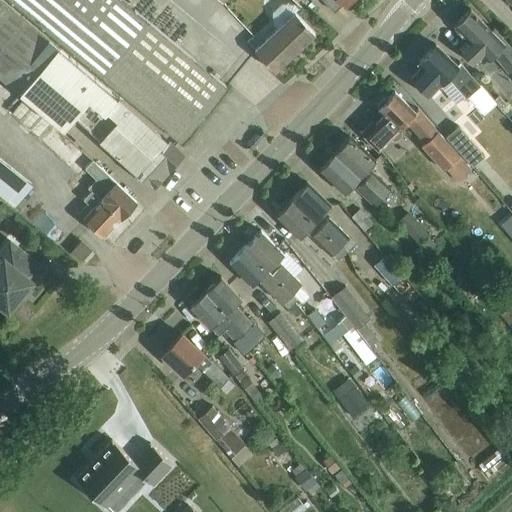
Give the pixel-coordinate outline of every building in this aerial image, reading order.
[(0,0),(0,78),(17,93),(24,98),(62,130),(73,117),(150,186),(181,153),(117,97),(116,98),(67,55),(0,0)] [(8,0),(180,142),(226,86),(122,0),(8,0)] [(323,0),(333,10),(342,2),(344,5),(349,0),(323,0)] [(272,25),(277,30),(255,51),(274,71),(314,33),(295,13),(298,10),(293,5),(281,4),(273,13),(272,25)] [(470,9),(454,25),(467,38),(457,48),(478,69),(481,66),(494,54),(509,71),(511,68),(511,48),(494,27),(491,30),(470,9)] [(425,70),(413,83),(428,98),(441,85),(443,87),(450,79),(466,97),(468,96),(480,85),(479,85),(459,62),(456,65),(435,45),(418,63),(425,70)] [(377,123),(375,124),(379,127),(392,140),(396,140),(400,136),(401,132),(398,129),(407,121),(425,142),(422,145),(444,169),(456,183),(457,182),(472,169),(470,168),(460,156),(417,109),(415,112),(395,92),(378,109),(381,112),(384,115),(377,123)] [(473,165),(484,154),(458,126),(446,137),(473,165)] [(350,135),(335,152),(382,196),(389,190),(390,188),(371,171),(368,174),(364,171),(375,159),(350,135)] [(49,185),(0,145),(0,184),(30,208),(49,185)] [(335,152),(319,168),(345,192),(354,182),(358,186),(356,187),(375,205),(382,196),(335,152)] [(81,211),(78,214),(88,223),(102,236),(135,201),(92,160),(87,165),(84,168),(96,179),(91,184),(88,188),(91,191),(87,195),(83,199),(88,204),(81,211)] [(307,181),(291,197),(346,251),(355,241),(330,217),(327,220),(321,214),(330,204),(307,181)] [(346,251),(291,197),(276,213),(299,236),(306,229),(337,260),(346,251)] [(358,207),(350,214),(363,229),(371,222),(358,207)] [(408,212),(397,222),(419,245),(429,236),(408,212)] [(261,230),(245,246),(291,292),(301,302),(308,295),(299,285),(301,283),(294,276),(302,267),(286,250),(283,253),(261,230)] [(81,241),(72,251),(81,259),(81,258),(89,249),(90,249),(81,241)] [(0,253),(0,258),(2,260),(0,262),(0,305),(7,311),(31,281),(34,284),(44,271),(9,243),(0,253)] [(245,246),(229,262),(251,284),(257,278),(288,308),(296,318),(303,311),(295,301),(297,299),(291,293),(291,292),(245,246)] [(393,284),(404,274),(385,254),(374,264),(393,284)] [(220,276),(205,290),(244,332),(239,336),(248,347),(254,342),(262,334),(253,323),(234,304),(241,297),(220,276)] [(511,276),(503,276),(503,289),(511,289),(511,276)] [(346,286),(331,297),(345,316),(352,325),(369,347),(379,340),(365,321),(370,318),(346,286)] [(205,290),(190,305),(219,335),(222,332),(222,331),(225,329),(235,340),(233,342),(242,352),(242,353),(248,347),(239,336),(244,332),(205,290)] [(316,308),(306,315),(316,328),(325,321),(316,308)] [(511,312),(509,308),(501,315),(511,328),(511,312)] [(281,312),(268,322),(290,350),(303,339),(281,312)] [(345,316),(336,323),(343,333),(352,325),(345,316)] [(221,386),(229,377),(181,333),(162,353),(184,373),(194,362),(221,386)] [(243,367),(228,347),(218,354),(233,374),(243,367)] [(272,365),(266,370),(274,379),(279,375),(272,365)] [(356,365),(349,371),(354,378),(362,372),(356,365)] [(246,376),(238,382),(248,395),(256,389),(246,376)] [(438,380),(422,393),(427,398),(442,386),(438,380)] [(340,400),(353,417),(369,405),(356,388),(340,400)] [(246,446),(230,427),(212,405),(199,416),(217,438),(234,457),(233,458),(240,466),(252,455),(245,446),(246,446)] [(112,439),(75,478),(105,507),(138,472),(151,485),(172,463),(150,443),(134,460),(132,458),(112,439)] [(280,442),(272,449),(277,456),(285,449),(280,442)] [(501,446),(483,463),(492,472),(509,455),(501,446)] [(330,455),(322,461),(332,474),(340,468),(330,455)] [(306,468),(295,477),(306,490),(317,482),(306,468)] [(341,470),(334,476),(344,489),(351,483),(341,470)] [(286,511),(308,511),(317,508),(307,491),(282,505),(286,511)]
